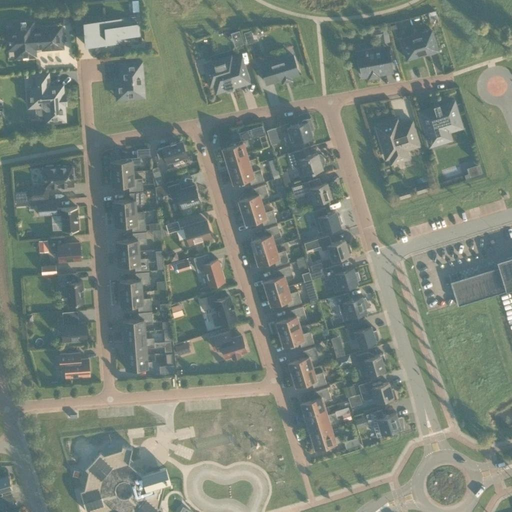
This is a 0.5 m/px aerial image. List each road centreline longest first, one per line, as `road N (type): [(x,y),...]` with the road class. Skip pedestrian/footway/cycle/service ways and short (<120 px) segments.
road 1 (residential): [(198,126),(276,386)]
road 2 (residential): [(110,399),(90,144)]
road 3 (residential): [(276,386),(110,399)]
road 4 (residential): [(377,258),(327,101)]
road 5 (unclassified): [(425,414),(377,258)]
road 6 (unclassified): [(377,258),(511,215)]
road 7 (residential): [(327,101),(198,126)]
road 8 (residential): [(449,78),(327,101)]
